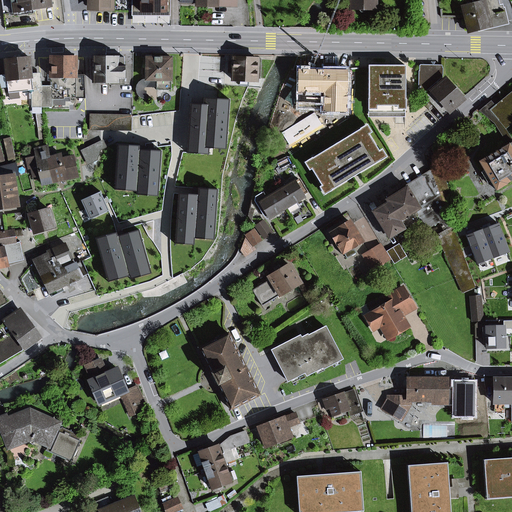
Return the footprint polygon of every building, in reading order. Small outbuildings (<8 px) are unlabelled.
[(1,0),(4,14),(13,12),(33,10),(53,7),(51,0),(1,0)] [(90,0),(90,8),(112,8),(111,0),(90,0)] [(132,0),(132,16),(170,16),(170,0),(132,0)] [(367,10),(367,7),(374,7),(373,0),(351,0),(351,7),(358,7),(358,10),(361,13),(364,13),(367,10)] [(367,10),(376,10),(376,0),(373,0),(374,7),(367,7),(367,10)] [(472,0),(473,3),(462,6),(468,32),(508,22),(504,8),(500,8),(498,0),(472,0)] [(32,107),(42,107),(42,90),(41,77),(32,78),(30,58),(21,59),(21,56),(19,55),(15,56),(14,57),(14,59),(6,60),(9,93),(32,90),(32,107)] [(94,82),(124,82),(125,57),(108,57),(108,56),(104,56),(104,57),(94,57),(94,82)] [(52,107),(52,97),(85,97),(85,77),(76,77),(76,57),(51,57),(51,86),(56,86),(56,90),(51,90),(42,90),(42,107),(52,107)] [(157,87),(157,90),(171,90),(172,58),(146,57),(146,68),(143,68),(143,75),(146,75),(146,80),(157,80),(157,87)] [(233,80),(257,81),(257,79),(258,59),(234,58),(233,62),(233,72),(233,80)] [(405,65),(368,65),(368,112),(396,112),(396,106),(397,106),(397,99),(405,99),(405,65)] [(419,65),(419,94),(423,94),(442,77),(442,66),(419,65)] [(324,123),(348,106),(346,71),(337,71),(337,73),(326,72),(326,71),(300,71),(299,86),(295,86),(285,101),(292,105),(300,93),(300,91),(308,91),(307,102),(324,103),(324,123)] [(143,98),(147,98),(146,87),(157,87),(157,80),(146,80),(143,80),(138,85),(137,90),(140,96),(143,98)] [(426,97),(443,116),(462,99),(455,91),(456,89),(454,87),(452,88),(445,80),(426,97)] [(511,141),(505,129),(511,123),(511,92),(495,107),(491,110),(495,116),(490,120),(495,123),(508,145),(508,144),(509,145),(511,142),(511,141)] [(232,97),(202,95),(202,102),(188,101),(185,156),(211,157),(212,151),(229,152),(232,97)] [(405,117),(405,99),(397,99),(397,106),(396,106),(396,112),(368,112),(368,117),(399,117),(405,117)] [(423,103),(430,111),(433,108),(425,101),(423,103)] [(479,111),(490,120),(495,116),(491,110),(495,107),(491,102),(479,111)] [(90,115),(90,130),(131,131),(131,116),(90,115)] [(368,134),(371,132),(367,125),(360,129),(365,136),(368,134)] [(380,161),(375,153),(379,151),(368,134),(365,136),(360,129),(312,158),(316,166),(311,169),(322,186),(327,183),(331,190),(353,177),(356,175),(358,174),(380,161)] [(16,160),(15,156),(11,138),(4,140),(9,162),(16,160)] [(142,144),(115,142),(112,192),(136,194),(136,197),(161,199),(164,149),(142,147),(142,144)] [(496,190),(511,180),(511,142),(509,145),(508,144),(508,145),(479,161),(484,170),(481,172),(487,183),(491,181),(496,190)] [(88,147),(94,160),(104,156),(99,143),(88,147)] [(41,178),(43,185),(52,182),(47,158),(50,157),(48,146),(35,149),(36,154),(37,157),(27,159),(29,168),(31,168),(33,177),(41,175),(41,178)] [(380,161),(386,157),(382,149),(379,151),(375,153),(380,161)] [(63,160),(61,155),(50,157),(47,158),(52,182),(77,177),(73,157),(63,160)] [(96,160),(101,174),(111,170),(105,156),(96,160)] [(311,169),(316,166),(312,158),(305,163),(309,170),(311,169)] [(19,176),(16,164),(0,168),(0,207),(18,205),(14,177),(19,176)] [(449,191),(438,164),(430,167),(432,171),(433,175),(440,194),(449,191)] [(443,230),(436,235),(462,292),(475,287),(445,207),(440,194),(433,175),(429,177),(427,174),(425,176),(386,199),(388,203),(373,211),(389,237),(421,218),(427,228),(438,221),(443,230)] [(296,181),(295,181),(277,192),(287,207),(305,197),(304,195),(301,191),(305,189),(299,179),(296,181)] [(324,195),(331,190),(327,183),(322,186),(320,187),(324,195)] [(196,193),(176,191),(172,246),(197,248),(197,241),(217,243),(220,188),(196,186),(196,193)] [(445,207),(453,204),(449,191),(440,194),(445,207)] [(266,213),(269,218),(287,207),(277,192),(267,198),(264,192),(256,197),(255,201),(263,214),(266,213)] [(100,193),(82,201),(90,219),(109,210),(100,193)] [(49,209),(30,215),(35,233),(45,230),(54,228),(49,209)] [(268,236),(273,233),(264,220),(256,226),(264,239),(268,236)] [(353,247),(362,241),(350,221),(331,233),(347,258),(357,252),(353,247)] [(118,230),(93,237),(107,286),(128,279),(129,283),(155,275),(141,228),(119,234),(118,230)] [(254,229),(253,230),(252,229),(246,233),(246,237),(241,251),(245,257),(256,250),(253,246),(257,244),(262,240),(254,229)] [(0,231),(0,246),(16,244),(15,237),(14,231),(14,230),(0,231)] [(486,241),(475,245),(480,260),(491,256),(486,241)] [(23,258),(19,243),(16,244),(4,247),(6,257),(8,262),(23,258)] [(62,267),(63,270),(75,264),(65,244),(48,251),(49,253),(50,256),(41,260),(35,263),(42,281),(54,275),(53,272),(62,267)] [(377,267),(390,259),(381,244),(368,252),(377,267)] [(386,251),(394,264),(407,256),(399,244),(386,251)] [(372,270),(377,267),(368,252),(363,255),(372,270)] [(0,258),(0,268),(9,266),(8,262),(6,257),(0,258)] [(97,270),(91,257),(75,264),(63,270),(62,267),(53,272),(54,275),(42,281),(43,281),(44,281),(50,293),(80,279),(80,278),(97,270)] [(291,293),(293,291),(293,287),(298,285),(300,283),(289,265),(269,277),(271,279),(253,290),(262,306),(287,291),(291,293)] [(360,282),(363,287),(369,284),(366,279),(360,282)] [(298,285),(310,304),(315,300),(304,281),(300,283),(298,285)] [(498,294),(511,293),(511,284),(497,285),(498,294)] [(401,315),(398,309),(411,302),(403,288),(389,295),(393,301),(366,316),(373,329),(380,325),(388,338),(408,327),(401,315)] [(473,322),(482,321),(482,318),(480,297),(484,296),(483,292),(480,292),(480,296),(470,297),(473,322)] [(511,293),(498,294),(498,312),(511,311),(511,293)] [(498,312),(498,294),(484,296),(480,297),(482,318),(499,318),(498,312)] [(398,309),(401,315),(414,307),(411,302),(398,309)] [(25,349),(41,337),(21,309),(4,320),(7,323),(25,349)] [(487,337),(487,348),(504,347),(503,327),(486,328),(486,322),(479,322),(475,325),(475,337),(487,337)] [(0,327),(0,363),(25,349),(7,323),(0,327)] [(301,338),(300,336),(272,351),(288,381),(305,372),(307,375),(323,367),(323,368),(342,359),(325,327),(308,336),(307,335),(301,338)] [(231,409),(259,395),(228,332),(200,347),(216,379),(231,409)] [(146,407),(137,386),(127,390),(118,369),(107,373),(104,366),(101,359),(86,366),(92,380),(89,381),(99,404),(121,394),(131,415),(139,412),(138,410),(146,407)] [(408,379),(408,386),(407,386),(407,397),(388,396),(388,399),(382,409),(396,417),(406,400),(410,400),(432,401),(432,403),(447,403),(447,379),(408,379)] [(493,379),(493,403),(494,403),(504,403),(511,403),(511,379),(493,379)] [(348,410),(348,409),(359,405),(354,390),(324,400),(327,408),(330,407),(331,410),(333,417),(340,415),(341,413),(348,410)] [(396,417),(401,421),(410,405),(410,400),(406,400),(396,417)] [(362,412),(359,405),(348,409),(348,410),(350,416),(362,412)] [(30,410),(8,419),(7,415),(0,417),(0,424),(7,444),(27,436),(35,440),(49,446),(47,450),(72,461),(81,441),(78,440),(80,435),(62,427),(62,429),(58,427),(60,424),(30,410)] [(259,427),(266,447),(279,442),(287,439),(283,429),(287,428),(299,423),(295,413),(259,427)] [(280,445),(292,440),(287,428),(283,429),(287,439),(279,442),(280,445)] [(230,436),(234,447),(249,442),(245,431),(230,436)] [(7,444),(12,456),(27,450),(29,444),(33,446),(35,440),(27,436),(7,444)] [(230,448),(234,447),(230,436),(218,446),(219,447),(222,446),(223,450),(230,448)] [(208,450),(199,453),(204,465),(206,471),(225,464),(234,459),(230,448),(223,450),(222,446),(219,447),(218,446),(208,450)] [(199,453),(192,455),(197,467),(204,465),(199,453)] [(511,458),(492,459),(493,472),(486,472),(488,491),(502,490),(503,496),(511,495),(511,458)] [(486,500),(511,497),(511,495),(503,496),(502,490),(488,491),(486,472),(493,472),(492,459),(483,460),(486,500)] [(412,511),(410,478),(419,477),(418,467),(447,465),(447,462),(407,465),(410,511),(412,511)] [(234,471),(228,473),(225,464),(206,471),(212,489),(217,487),(218,490),(222,489),(221,486),(231,482),(231,481),(236,479),(234,471)] [(450,511),(449,499),(448,487),(447,465),(418,467),(419,477),(410,478),(412,511),(450,511)] [(298,511),(355,511),(364,511),(361,472),(358,472),(361,504),(340,505),(340,511),(323,511),(321,511),(322,506),(301,508),(298,476),(296,477),(298,511)] [(361,504),(358,472),(298,476),(301,508),(322,506),(321,511),(323,511),(340,511),(340,505),(361,504)] [(452,487),(448,487),(449,499),(459,498),(457,479),(452,479),(452,487)] [(139,511),(134,497),(128,500),(109,507),(102,510),(103,511),(139,511)] [(108,505),(109,507),(128,500),(127,497),(108,505)] [(163,500),(165,511),(174,511),(181,509),(177,499),(172,501),(170,497),(163,500)] [(206,504),(209,511),(220,507),(217,500),(206,504)]
